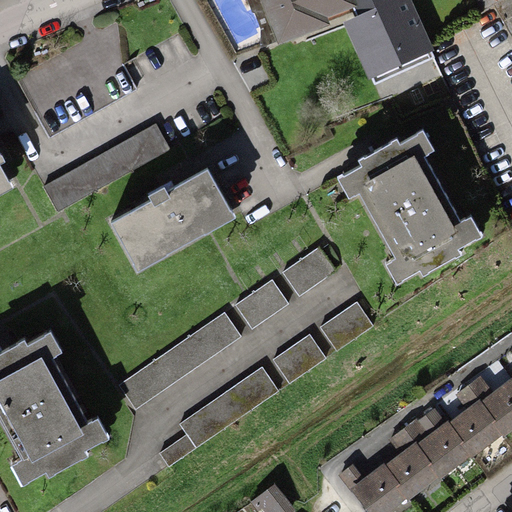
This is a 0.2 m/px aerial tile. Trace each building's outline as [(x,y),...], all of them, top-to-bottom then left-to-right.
[(327,18),(357,6),(354,0),(260,0),(278,45),(329,25),(327,18)] [(343,22),(369,79),(371,78),(374,85),(434,59),(431,52),(434,51),(411,0),(354,0),(357,6),(361,14),(343,22)] [(475,0),(480,8),(494,0),(475,0)] [(123,61),(35,109),(50,137),(139,89),(123,61)] [(156,123),(45,186),(59,212),(170,149),(156,123)] [(361,166),(338,178),(349,198),(361,192),(398,260),(388,265),(398,283),(420,271),(423,277),(462,256),(459,250),(484,237),(472,215),(460,221),(425,158),(436,152),(424,131),(400,144),(397,139),(358,160),(361,166)] [(0,197),(13,191),(0,166),(0,164),(6,162),(0,151),(0,197)] [(151,201),(111,223),(138,271),(235,217),(208,169),(167,192),(164,188),(148,197),(151,201)] [(316,250),(283,273),(298,294),(331,271),(316,250)] [(270,282),(237,305),(252,326),(285,303),(270,282)] [(355,304),(321,328),(337,350),(370,326),(355,304)] [(221,313),(117,386),(133,410),(238,337),(221,313)] [(0,418),(23,459),(10,466),(22,488),(46,475),(49,479),(89,457),(86,452),(109,439),(98,419),(88,425),(52,360),(64,354),(51,332),(27,345),(24,340),(0,353),(0,418)] [(307,339),(275,361),(290,382),(322,360),(307,339)] [(258,367),(177,424),(185,435),(194,448),(275,391),(258,367)] [(481,401),(493,392),(480,376),(456,394),(466,408),(480,398),(481,401)] [(364,478),(349,489),(366,511),(390,511),(407,499),(409,500),(438,478),(439,480),(470,456),(471,458),(502,435),(503,437),(511,430),(511,377),(493,392),(481,401),(480,398),(466,408),(449,421),(448,419),(445,421),(417,443),(416,441),(399,454),(385,464),(384,463),(364,478)] [(417,443),(445,421),(434,408),(418,421),(416,418),(388,439),(399,454),(416,441),(417,443)] [(194,448),(185,435),(159,452),(168,466),(194,448)] [(349,489),(364,478),(353,464),(338,475),(349,489)] [(275,484),(251,502),(258,511),(262,509),(264,511),(295,511),(296,511),(275,484)]
